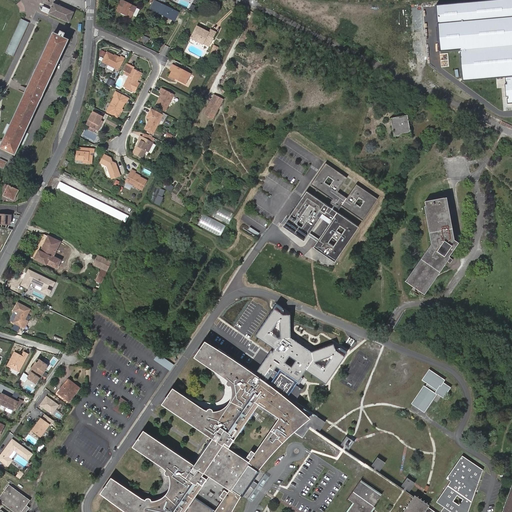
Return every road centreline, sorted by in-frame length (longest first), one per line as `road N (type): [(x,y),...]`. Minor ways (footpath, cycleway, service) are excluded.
road 1 (residential): [(89,29),(76,110),(0,269)]
road 2 (residential): [(119,146),(157,64),(89,29)]
road 3 (residential): [(15,434),(64,355),(0,334)]
road 4 (track): [(255,3),(195,123)]
